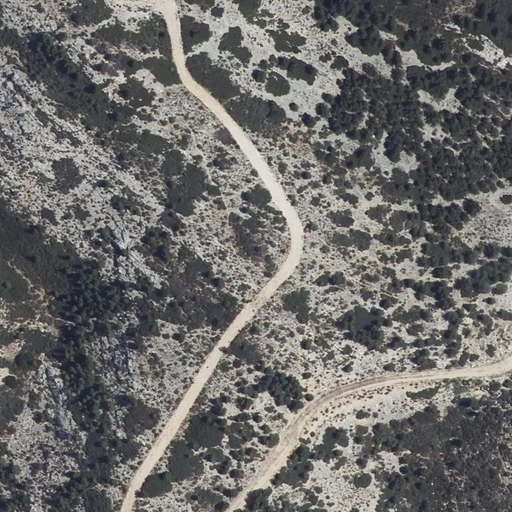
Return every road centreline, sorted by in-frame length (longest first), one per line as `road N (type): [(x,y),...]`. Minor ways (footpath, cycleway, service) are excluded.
road 1 (track): [(168,0),(186,83),(242,140),(298,232),(294,259),(219,349),(127,511)]
road 2 (track): [(229,511),(322,399),(359,386),(511,365)]
